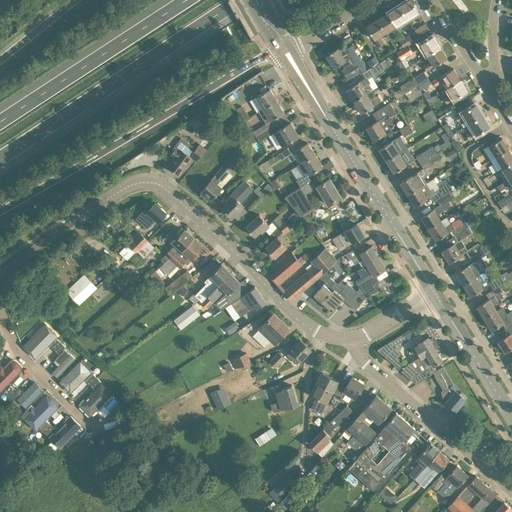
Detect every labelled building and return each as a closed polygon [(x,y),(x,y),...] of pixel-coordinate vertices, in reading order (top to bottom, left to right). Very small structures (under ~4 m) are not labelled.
[(408,0),(399,6),(407,20),(414,16),(418,23),(423,20),(410,0),(408,0)] [(407,20),(399,6),(388,13),(396,26),(407,20)] [(388,13),(377,20),(385,33),(396,26),(388,13)] [(385,33),(377,20),(366,27),(379,47),(383,44),(379,37),(385,33)] [(414,31),(417,37),(429,30),(425,24),(414,31)] [(404,38),(408,46),(413,43),(408,35),(404,38)] [(422,49),(426,55),(440,47),(433,36),(412,49),(415,53),(422,49)] [(408,46),(404,38),(399,41),(404,48),(408,46)] [(333,68),(341,62),(345,69),(342,70),(348,79),(358,72),(360,75),(367,71),(351,46),(345,50),(340,53),(338,48),(330,53),(331,54),(326,56),(333,68)] [(396,53),(400,60),(412,52),(408,46),(396,53)] [(447,58),(440,47),(426,55),(430,62),(423,66),(426,71),(447,58)] [(383,61),(372,67),(376,74),(387,67),(383,61)] [(447,88),(460,80),(453,69),(432,81),(435,86),(443,82),(447,88)] [(416,85),(424,79),(421,73),(412,79),(416,85)] [(358,82),(346,89),(354,101),(366,94),(372,90),(369,84),(370,83),(367,77),(358,82)] [(427,77),(424,79),(416,85),(417,86),(420,91),(431,84),(427,77)] [(400,89),(393,93),(396,99),(417,86),(416,85),(412,79),(399,87),(400,89)] [(460,80),(447,88),(451,95),(444,99),(446,104),(467,91),(460,80)] [(277,101),(270,89),(256,98),(263,109),(277,101)] [(378,95),(376,96),(369,100),(366,94),(354,101),(361,113),(373,106),(381,101),(378,95)] [(435,95),(426,101),(429,105),(438,100),(435,95)] [(252,132),(256,137),(281,122),(277,117),(284,113),(277,101),(263,109),(270,121),(252,132)] [(390,103),(382,107),(372,114),(377,121),(366,128),(373,139),(385,132),(394,126),(389,117),(393,115),(396,113),(390,103)] [(469,124),(482,116),(475,104),(455,117),(458,122),(465,117),(469,124)] [(236,110),(244,121),(249,118),(241,106),(236,110)] [(430,123),(438,118),(432,109),(424,113),(430,123)] [(482,116),(469,124),(473,131),(466,135),(469,140),(489,127),(482,116)] [(259,142),(269,136),(274,133),(282,147),(299,136),(290,123),(284,127),(281,122),(256,137),(259,142)] [(408,124),(399,130),(403,137),(412,131),(408,124)] [(379,149),(386,161),(398,153),(394,147),(403,142),(400,136),(391,142),(391,141),(379,149)] [(495,158),(509,149),(502,138),(488,146),(495,158)] [(284,157),(287,155),(293,152),(300,164),(315,155),(308,143),(301,147),(297,142),(290,147),(281,152),(284,157)] [(196,162),(206,150),(199,144),(190,157),(181,150),(179,153),(175,149),(171,154),(175,158),(168,167),(178,175),(191,159),(196,162)] [(511,162),(511,154),(509,149),(495,158),(502,168),(511,162)] [(420,164),(430,157),(426,151),(415,157),(420,164)] [(438,152),(430,157),(420,164),(423,170),(442,158),(438,152)] [(402,159),(398,153),(386,161),(394,172),(406,165),(405,165),(414,159),(411,154),(402,159)] [(296,180),(301,187),(311,181),(306,174),(309,173),(310,175),(322,167),(315,155),(300,164),(297,166),(303,176),(296,180)] [(217,184),(220,180),(221,181),(229,172),(233,176),(241,166),(231,157),(200,192),(210,200),(221,188),(217,184)] [(511,162),(502,168),(509,179),(511,177),(511,162)] [(404,189),(407,195),(419,187),(426,183),(427,183),(423,176),(424,175),(421,170),(412,176),(412,175),(400,183),(404,189)] [(511,177),(509,179),(497,187),(501,193),(511,186),(511,177)] [(277,179),(271,183),(277,190),(282,186),(277,179)] [(330,179),(316,186),(327,205),(340,197),(334,187),(330,179)] [(239,203),(246,195),(253,189),(245,181),(233,193),(234,194),(231,195),(226,200),(228,202),(222,208),(232,218),(243,206),(239,203)] [(315,189),(311,181),(301,187),(285,197),(300,216),(313,208),(305,195),(315,189)] [(426,183),(419,187),(407,195),(411,201),(411,200),(415,207),(427,199),(433,195),(436,200),(451,191),(453,190),(448,183),(434,192),(432,188),(430,190),(426,183)] [(261,195),(265,191),(259,184),(255,189),(261,195)] [(454,197),(451,191),(436,200),(443,211),(450,206),(447,201),(454,197)] [(511,197),(511,196),(505,199),(504,199),(503,199),(499,202),(502,207),(507,203),(507,204),(511,200),(511,197)] [(135,219),(145,228),(147,229),(155,220),(158,222),(166,213),(160,208),(161,207),(157,204),(155,203),(147,212),(144,209),(135,219)] [(425,223),(428,229),(440,221),(433,209),(421,217),(425,223)] [(285,222),(284,221),(279,215),(272,222),(268,225),(259,215),(245,227),(254,237),(260,232),(261,233),(265,230),(269,235),(270,235),(278,228),(278,227),(285,222)] [(451,231),(454,236),(465,230),(459,219),(444,228),(440,221),(428,229),(432,235),(432,234),(436,241),(448,233),(451,231)] [(278,228),(270,235),(274,240),(265,248),(274,258),(286,247),(277,237),(283,232),(284,233),(290,228),(285,222),(278,227),(278,228)] [(345,247),(352,243),(365,236),(357,224),(332,239),(338,248),(344,245),(345,247)] [(445,242),(448,247),(442,251),(449,263),(461,255),(458,251),(465,247),(461,240),(472,233),(468,227),(465,230),(454,236),(445,242)] [(173,260),(181,251),(193,238),(184,230),(179,236),(177,234),(171,241),(174,244),(160,260),(164,263),(170,258),(173,260)] [(138,232),(127,242),(136,251),(147,240),(138,232)] [(202,246),(193,238),(181,251),(173,260),(170,258),(164,263),(159,268),(167,276),(177,266),(179,268),(185,262),(186,264),(190,259),(192,261),(198,254),(197,252),(202,246)] [(148,241),(137,251),(144,258),(154,248),(148,241)] [(469,258),(481,250),(478,244),(465,252),(469,258)] [(357,248),(352,250),(345,255),(349,260),(351,259),(354,264),(363,259),(367,265),(378,258),(371,246),(360,253),(357,248)] [(459,279),(463,285),(475,277),(480,274),(476,267),(482,264),(479,259),(485,255),(481,250),(469,258),(472,263),(456,273),(460,279),(459,279)] [(323,273),(334,264),(322,251),(312,260),(317,265),(284,293),(291,301),(313,282),(323,273)] [(292,253),(272,270),(268,273),(277,284),(301,264),(292,253)] [(363,291),(374,284),(370,278),(374,276),(385,269),(378,258),(367,265),(371,271),(354,281),(357,285),(359,285),(363,291)] [(202,291),(207,296),(231,273),(221,264),(210,275),(213,279),(202,291)] [(125,266),(112,279),(121,289),(134,276),(125,266)] [(164,288),(169,294),(176,289),(192,277),(187,270),(164,288)] [(323,304),(334,290),(341,282),(340,282),(338,284),(334,281),(330,277),(333,274),(328,270),(319,277),(325,283),(324,285),(324,284),(314,296),(323,304)] [(165,282),(155,272),(150,276),(160,287),(165,282)] [(510,279),(506,272),(491,281),(495,288),(499,286),(510,279)] [(231,303),(248,291),(240,282),(231,273),(207,296),(213,302),(219,295),(223,299),(224,298),(230,304),(231,303)] [(480,274),(475,277),(463,285),(467,291),(471,297),(482,289),(490,284),(486,279),(483,281),(480,274)] [(79,305),(90,294),(78,281),(67,292),(79,305)] [(355,310),(358,307),(367,296),(360,289),(357,292),(346,283),(344,285),(341,282),(334,290),(323,304),(324,302),(332,309),(331,310),(332,312),(334,310),(342,299),(355,310)] [(499,286),(495,288),(486,294),(489,299),(477,306),(480,312),(480,313),(484,319),(496,311),(493,306),(498,303),(497,301),(503,297),(500,292),(502,291),(499,286)] [(255,287),(248,291),(231,303),(241,317),(256,306),(258,309),(266,303),(255,287)] [(182,328),(201,314),(193,304),(174,318),(182,328)] [(502,307),(496,311),(484,319),(487,325),(488,324),(492,330),(502,324),(505,329),(511,325),(511,311),(506,314),(502,307)] [(259,329),(274,343),(288,329),(273,314),(259,329)] [(43,322),(24,342),(32,350),(52,330),(43,322)] [(235,322),(224,329),(228,335),(239,328),(235,322)] [(511,325),(505,329),(508,335),(498,341),(505,352),(511,347),(511,325)] [(420,332),(416,326),(412,328),(415,335),(420,332)] [(394,348),(386,358),(415,384),(433,373),(436,371),(433,366),(442,360),(435,349),(438,345),(434,339),(429,339),(428,337),(418,343),(422,349),(417,352),(423,362),(421,363),(426,370),(420,373),(408,363),(406,365),(397,358),(401,354),(394,348)] [(50,346),(54,350),(61,343),(57,339),(50,346)] [(291,351),(288,354),(298,363),(301,360),(311,350),(300,340),(291,351)] [(65,347),(61,343),(54,350),(58,354),(65,347)] [(48,367),(57,377),(76,359),(66,349),(48,367)] [(247,353),(230,361),(234,369),(251,362),(247,353)] [(284,358),(279,353),(270,362),(276,367),(284,358)] [(80,361),(60,381),(70,391),(90,371),(80,361)] [(12,362),(0,374),(0,393),(21,370),(12,362)] [(433,373),(444,390),(445,391),(443,392),(445,398),(447,400),(445,402),(456,411),(466,400),(465,399),(467,398),(461,392),(459,394),(455,391),(458,388),(453,384),(443,367),(436,371),(433,373)] [(338,381),(322,373),(316,384),(332,392),(338,381)] [(90,385),(97,378),(93,374),(86,381),(90,385)] [(338,381),(332,392),(342,397),(345,392),(354,398),(359,391),(360,392),(365,385),(352,377),(346,386),(338,380),(338,381)] [(101,382),(97,378),(90,385),(94,389),(101,382)] [(16,397),(23,403),(37,388),(31,382),(16,397)] [(321,414),(332,392),(316,384),(310,395),(316,398),(310,409),(321,414)] [(292,385),(282,388),(283,390),(276,392),(279,402),(271,404),(273,412),(297,405),(292,385)] [(4,393),(8,397),(15,390),(11,386),(4,393)] [(81,406),(92,417),(111,396),(100,386),(81,406)] [(19,394),(15,390),(8,397),(12,401),(19,394)] [(359,452),(376,433),(362,421),(368,413),(379,423),(392,409),(376,395),(347,428),(354,435),(348,442),(359,452)] [(46,398),(27,418),(37,428),(56,408),(46,398)] [(340,414),(325,428),(309,443),(317,452),(329,440),(328,438),(329,436),(327,434),(333,428),(341,421),(352,411),(347,407),(340,414)] [(380,482),(418,437),(412,432),(415,429),(396,413),(382,428),(356,460),(380,482)] [(51,436),(58,443),(77,425),(69,418),(51,436)] [(43,432),(50,425),(46,421),(39,428),(43,432)] [(54,428),(52,427),(50,425),(43,432),(47,436),(54,429),(54,428)] [(255,437),(260,445),(277,434),(273,426),(255,437)] [(414,479),(428,463),(439,450),(430,442),(415,459),(419,463),(409,475),(414,479)] [(449,459),(439,450),(428,463),(414,479),(406,487),(412,493),(415,489),(416,489),(430,473),(430,472),(433,468),(438,472),(449,459)] [(457,466),(447,477),(457,487),(467,475),(457,466)] [(277,501),(294,485),(285,476),(269,491),(277,501)] [(480,511),(496,494),(475,476),(448,506),(454,511),(480,511)] [(444,484),(438,478),(431,487),(437,492),(444,484)] [(386,484),(379,492),(392,503),(399,495),(386,484)] [(508,511),(511,509),(504,502),(494,511),(508,511)]
